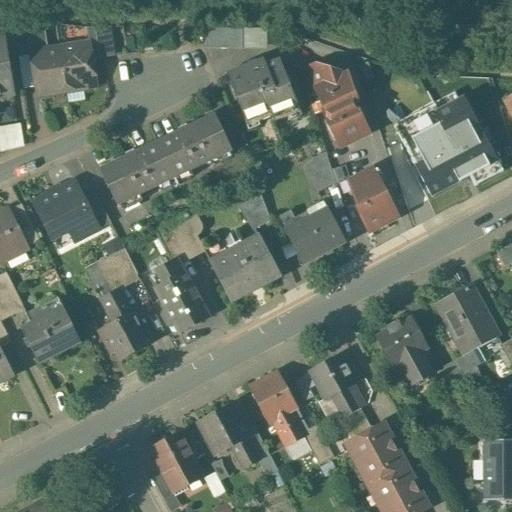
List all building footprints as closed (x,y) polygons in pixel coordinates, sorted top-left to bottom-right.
[(511,0),(489,0),(488,11),(511,12),(511,0)] [(44,29),(14,34),(18,60),(31,58),(30,55),(48,52),(44,29)] [(226,44),(260,44),(260,29),(226,29),(226,44)] [(2,36),(0,36),(0,97),(12,95),(2,36)] [(88,45),(59,50),(66,89),(93,85),(94,87),(95,87),(88,45)] [(48,52),(30,55),(31,58),(38,96),(39,96),(39,94),(66,89),(59,50),(48,52)] [(279,59),(265,65),(263,59),(226,73),(247,126),(271,116),(273,122),(299,112),(279,59)] [(340,73),(315,65),(310,67),(317,90),(328,118),(328,119),(335,134),(334,138),(339,147),(366,134),(357,116),(360,114),(347,76),(341,78),(340,73)] [(511,95),(502,101),(511,118),(511,95)] [(503,172),(488,142),(464,98),(438,111),(434,106),(420,113),(423,119),(397,133),(432,198),(470,178),(475,187),(484,182),(486,183),(488,183),(490,182),(492,182),(495,180),(497,177),(498,175),(503,172)] [(214,115),(99,169),(117,206),(231,151),(214,115)] [(326,154),(309,162),(323,189),(336,183),(326,154)] [(375,170),(356,180),(360,188),(354,191),(359,206),(357,207),(363,219),(361,220),(367,231),(395,217),(387,203),(390,202),(383,188),(384,188),(381,178),(375,170)] [(74,182),(33,202),(54,244),(72,234),(75,241),(98,230),(82,198),(74,182)] [(110,223),(95,192),(82,198),(98,230),(110,223)] [(260,195),(246,203),(257,228),(271,221),(260,195)] [(324,204),(308,213),(311,219),(286,232),(303,264),(344,242),(324,204)] [(39,241),(21,205),(7,211),(25,248),(39,241)] [(7,211),(0,214),(0,261),(26,249),(25,248),(7,211)] [(194,212),(158,229),(176,263),(177,262),(178,263),(203,249),(187,218),(191,216),(190,214),(194,212)] [(259,237),(210,263),(231,301),(279,276),(259,237)] [(511,243),(496,252),(504,267),(511,263),(511,243)] [(124,249),(101,261),(101,262),(85,271),(100,300),(116,292),(114,288),(117,286),(137,276),(124,249)] [(178,263),(177,262),(176,263),(170,266),(166,259),(160,257),(150,263),(148,268),(152,276),(158,288),(157,289),(156,291),(169,316),(165,319),(168,325),(173,323),(178,334),(208,318),(190,284),(189,285),(178,263)] [(6,273),(0,275),(0,294),(13,288),(6,273)] [(148,346),(117,286),(114,288),(116,292),(100,300),(112,325),(103,330),(106,337),(102,339),(107,350),(112,348),(119,362),(148,346)] [(470,287),(437,304),(464,354),(468,352),(497,336),(470,287)] [(13,288),(0,294),(0,321),(24,310),(13,288)] [(48,317),(46,316),(37,321),(37,323),(22,330),(38,362),(78,342),(62,310),(48,317)] [(410,319),(398,325),(398,323),(395,325),(395,324),(390,327),(390,328),(387,329),(388,330),(376,337),(393,367),(398,364),(410,386),(432,374),(420,352),(426,349),(410,319)] [(0,346),(10,342),(0,322),(0,346)] [(511,339),(500,345),(511,368),(511,339)] [(0,381),(12,376),(0,350),(0,381)] [(475,366),(468,352),(464,354),(464,356),(455,360),(468,384),(481,377),(475,367),(475,366)] [(339,356),(310,372),(325,399),(331,396),(343,418),(359,409),(347,387),(353,384),(339,356)] [(455,360),(436,371),(449,394),(468,384),(455,360)] [(296,408),(277,373),(249,388),(268,423),(272,421),(285,447),(305,437),(291,411),(296,408)] [(313,396),(302,376),(292,381),(304,402),(313,396)] [(248,438),(231,406),(199,423),(216,455),(230,447),(242,469),(258,461),(259,460),(252,447),(247,438),(248,438)] [(343,418),(340,420),(345,430),(366,420),(360,409),(359,409),(343,418)] [(366,420),(345,430),(351,441),(371,430),(366,420)] [(371,430),(351,441),(354,446),(349,448),(383,511),(421,511),(427,509),(382,424),(371,430)] [(318,429),(305,437),(318,465),(333,458),(318,429)] [(203,476),(180,433),(149,450),(161,472),(163,476),(176,469),(186,486),(203,476)] [(511,441),(483,441),(483,461),(485,462),(485,481),(483,481),(483,501),(511,501),(511,441)] [(261,442),(252,447),(259,460),(258,461),(267,477),(277,471),(261,442)] [(176,469),(163,476),(161,472),(151,477),(169,511),(170,511),(180,507),(173,493),(186,486),(176,469)] [(23,511),(47,511),(42,502),(23,511)]
